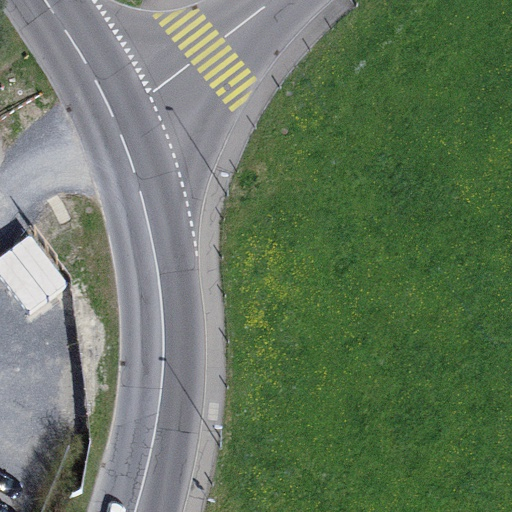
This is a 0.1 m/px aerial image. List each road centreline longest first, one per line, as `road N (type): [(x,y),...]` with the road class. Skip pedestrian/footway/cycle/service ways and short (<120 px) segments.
road 1 (residential): [(116,117),(152,239),(162,355),(137,511)]
road 2 (residential): [(116,117),(272,0)]
road 3 (residential): [(47,0),(116,117)]
